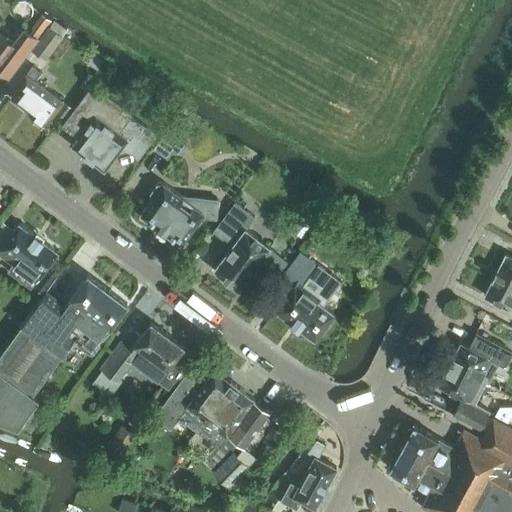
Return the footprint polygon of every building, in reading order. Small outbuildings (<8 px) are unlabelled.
[(42,12),(29,30),(38,37),(51,19),(42,12)] [(68,27),(55,17),(32,49),(46,58),(68,27)] [(12,41),(0,31),(0,69),(9,76),(38,37),(29,30),(24,26),(12,41)] [(26,73),(25,72),(16,85),(19,86),(11,97),(30,111),(29,112),(45,124),(62,100),(35,79),(40,72),(32,65),(26,73)] [(78,136),(72,144),(104,168),(115,154),(131,166),(157,131),(93,82),(61,124),(78,136)] [(57,111),(62,114),(70,103),(65,100),(57,111)] [(190,118),(180,111),(153,146),(168,157),(172,150),(183,152),(190,118)] [(217,200),(183,196),(163,181),(156,182),(150,191),(151,197),(152,198),(142,211),(140,212),(157,225),(156,226),(164,232),(165,231),(181,242),(182,241),(202,214),(215,215),(217,200)] [(232,245),(214,268),(238,287),(259,260),(277,273),(287,260),(269,246),(245,228),(255,215),(235,200),(212,230),(232,245)] [(46,294),(48,290),(46,289),(57,275),(45,267),(58,250),(42,239),(43,238),(35,232),(34,233),(19,222),(13,229),(2,220),(0,222),(0,253),(13,263),(8,270),(30,286),(32,284),(44,293),(46,294)] [(284,297),(275,309),(291,321),(290,322),(298,328),(299,327),(314,338),(334,312),(323,304),(331,293),(326,289),(321,296),(303,283),(318,263),(300,250),(272,288),(284,297)] [(496,269),(492,275),(511,285),(511,255),(505,252),(505,253),(496,269)] [(88,273),(65,303),(54,318),(76,334),(80,337),(78,340),(77,342),(78,344),(89,353),(91,353),(93,352),(99,345),(99,343),(98,341),(127,302),(88,273)] [(484,294),(508,307),(509,306),(511,308),(511,285),(492,275),(491,277),(492,277),(484,294)] [(54,318),(65,303),(48,290),(46,294),(44,293),(3,349),(0,352),(0,418),(18,425),(39,397),(33,393),(76,334),(54,318)] [(178,375),(194,354),(183,346),(183,345),(151,320),(131,347),(121,339),(101,366),(118,379),(132,361),(158,380),(167,366),(178,375)] [(449,362),(486,380),(488,382),(499,362),(506,365),(511,353),(511,351),(475,332),(468,345),(460,341),(449,362)] [(486,380),(449,362),(438,383),(462,396),(453,413),(480,427),(489,409),(475,402),(486,380)] [(229,379),(213,367),(201,384),(185,373),(166,399),(154,415),(171,426),(182,411),(188,402),(203,414),(194,426),(215,444),(203,459),(231,482),(249,461),(238,452),(244,444),(242,443),(269,410),(253,398),(253,397),(237,385),(238,385),(230,379),(229,379)] [(438,436),(414,423),(389,467),(414,481),(414,480),(430,489),(421,506),(431,511),(511,511),(511,427),(493,417),(481,438),(463,428),(454,445),(438,437),(438,436)] [(122,452),(136,433),(121,422),(107,441),(122,452)] [(301,499),(315,507),(337,467),(315,455),(298,485),(291,481),(280,499),(296,508),(301,499)]
